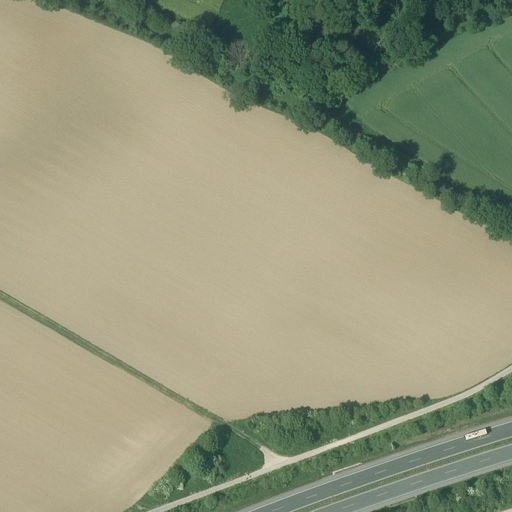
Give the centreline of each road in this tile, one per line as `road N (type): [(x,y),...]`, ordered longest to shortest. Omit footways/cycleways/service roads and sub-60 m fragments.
road 1 (track): [(202,496),(472,394),(511,371)]
road 2 (track): [(0,295),(285,464)]
road 3 (motorway): [(511,435),(293,511)]
road 4 (track): [(511,18),(345,102)]
road 5 (motorway): [(339,511),(511,453)]
